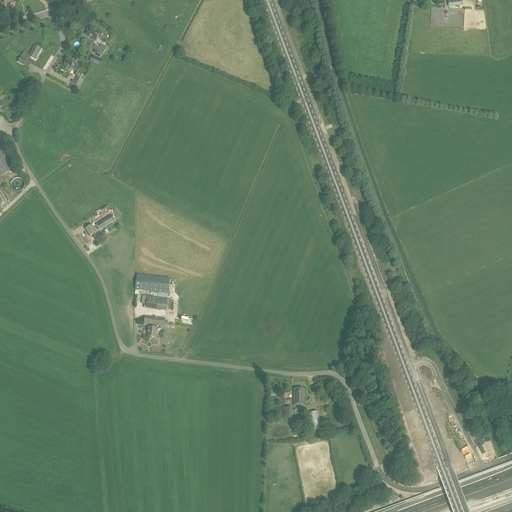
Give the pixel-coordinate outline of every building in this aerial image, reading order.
[(12,0),(0,0),(0,2),(2,12),(9,10),(9,8),(16,6),(14,0),(13,0),(12,0)] [(102,34),(97,31),(97,30),(92,26),(90,30),(88,29),(84,35),(89,38),(90,37),(92,37),(91,38),(96,40),(97,38),(98,37),(100,38),(102,34)] [(100,48),(98,51),(102,54),(107,47),(102,44),(100,48)] [(34,45),(29,56),(36,60),(41,49),(34,45)] [(96,64),(97,62),(98,59),(99,58),(92,55),(89,61),(96,64)] [(62,70),(68,73),(71,68),(76,71),(74,74),(77,76),(82,67),(79,66),(76,65),(77,63),(75,62),(68,58),(64,64),(64,65),(62,70)] [(80,86),(83,80),(77,77),(74,83),(80,86)] [(0,145),(0,177),(15,169),(2,144),(0,145)] [(25,186),(25,184),(25,183),(24,181),(23,180),(22,179),(20,178),(19,178),(17,178),(15,178),(14,179),(13,180),(12,181),(11,183),(11,185),(11,186),(12,188),(13,189),(14,190),(16,191),(17,191),(19,191),(21,191),(22,190),(23,189),(24,187),(25,186)] [(93,234),(96,240),(101,237),(97,232),(100,230),(115,220),(112,215),(93,227),(92,225),(86,229),(90,236),(93,234)] [(168,294),(170,278),(137,275),(135,290),(168,294)] [(167,299),(147,296),(146,304),(146,308),(166,311),(167,299)] [(144,324),(154,325),(157,325),(165,326),(166,319),(145,316),(144,324)] [(157,325),(154,325),(154,328),(148,327),(148,330),(149,330),(148,337),(149,337),(149,338),(151,338),(152,337),(155,337),(156,327),(157,325)] [(294,389),(294,405),(305,405),(305,389),(294,389)] [(283,419),(292,419),(292,407),(283,407),(283,419)] [(323,431),(317,411),(307,414),(313,433),(323,431)]
